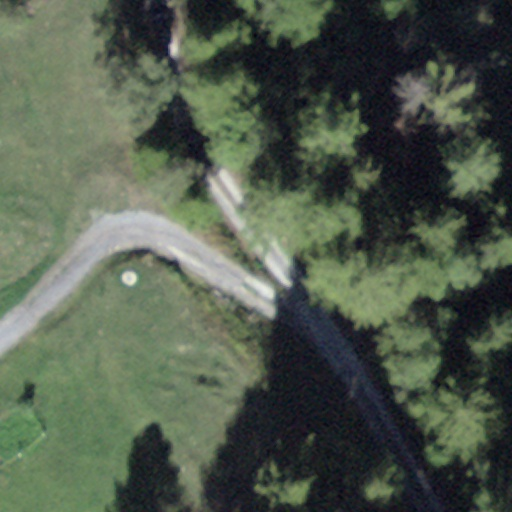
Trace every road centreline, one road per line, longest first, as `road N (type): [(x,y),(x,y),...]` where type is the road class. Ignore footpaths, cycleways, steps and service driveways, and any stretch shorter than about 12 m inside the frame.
road 1 (track): [(441,511),(351,349),(235,205),(179,107),(151,0)]
road 2 (track): [(351,349),(144,228),(114,242),(0,340)]
